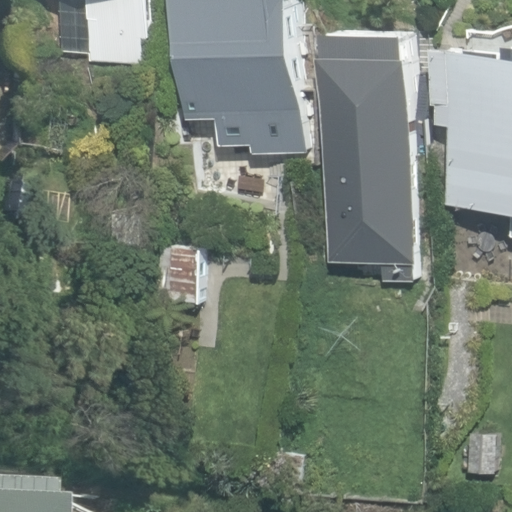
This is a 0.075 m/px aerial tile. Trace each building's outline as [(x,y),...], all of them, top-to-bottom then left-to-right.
[(97,74),(118,74),(118,60),(152,62),(154,34),(159,35),(160,0),(69,0),(68,16),(98,17),(97,74)] [(260,143),(260,152),(319,150),(313,0),(191,0),(195,111),(198,118),(201,118),(202,125),(231,144),(260,143)] [(511,23),(510,25),(504,28),(501,29),(475,28),(474,41),(447,40),(443,100),(446,100),(445,120),(460,121),(455,201),(511,204),(511,23)] [(393,277),(422,277),(422,260),(426,260),(429,50),(423,50),(423,27),(344,26),(343,50),(338,50),(335,260),(393,261),(393,277)] [(122,237),(151,241),(155,214),(125,210),(122,237)] [(165,298),(206,301),(210,242),(169,239),(165,298)] [(506,468),(507,429),(477,428),(477,468),(506,468)] [(312,478),(315,449),(293,446),(289,474),(312,478)] [(0,511),(47,511),(48,502),(38,501),(39,486),(0,482),(0,511)]
